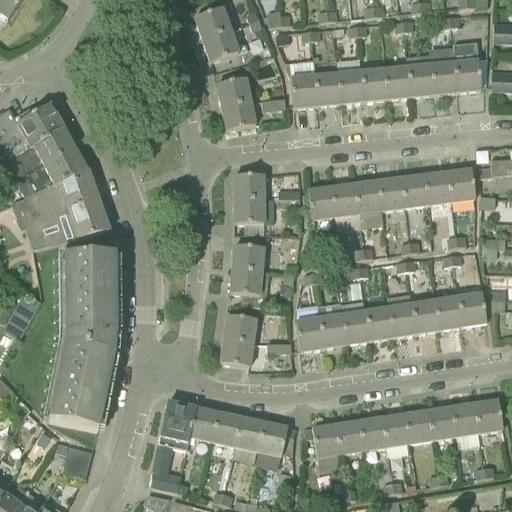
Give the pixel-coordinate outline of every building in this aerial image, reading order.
[(0,0),(0,18),(7,24),(24,0),(0,0)] [(467,12),(487,10),(486,0),(465,0),(466,2),(467,12)] [(457,13),(467,12),(466,2),(456,3),(457,13)] [(420,17),(429,16),(428,6),(419,7),(420,17)] [(411,18),(420,17),(419,7),(410,8),(411,18)] [(374,22),(382,21),(381,11),(373,12),(374,22)] [(202,45),(231,34),(223,12),(194,22),(202,45)] [(361,23),(374,22),(373,12),(364,13),(364,15),(360,16),(361,23)] [(248,28),(257,24),(254,16),(245,20),(248,28)] [(268,32),(280,31),(279,21),(279,16),(267,17),(268,32)] [(327,26),(335,25),(334,16),(326,17),(327,26)] [(319,27),(327,26),(326,17),(318,17),(319,27)] [(280,31),(289,30),(288,20),(279,21),(280,31)] [(450,32),(459,31),(458,21),(449,22),(450,32)] [(441,33),(450,32),(449,22),(440,23),(441,33)] [(252,36),(261,33),(257,24),(248,28),(252,36)] [(403,37),(412,36),(411,26),(402,27),(403,37)] [(394,37),(403,37),(402,27),(394,27),(394,37)] [(493,38),(511,38),(511,28),(493,28),(493,38)] [(365,30),(356,31),(357,41),(366,40),(365,30)] [(348,42),(357,41),(356,31),(347,32),(348,42)] [(202,45),(210,67),(239,57),(231,34),(202,45)] [(310,46),(319,45),(318,35),(309,36),(310,46)] [(302,47),(310,46),(309,36),(300,37),(302,47)] [(492,47),(511,47),(511,38),(493,38),(492,47)] [(480,95),(480,92),(484,91),(485,67),(477,67),(475,47),(452,49),(454,67),(457,97),(480,95)] [(410,101),(433,99),(430,70),(429,61),(406,63),(410,101)] [(293,83),(316,79),(313,63),(290,67),(293,83)] [(386,104),(410,101),(406,63),(383,66),(386,104)] [(386,104),(383,66),(382,64),(359,66),(360,76),(363,106),(386,104)] [(433,99),(457,97),(454,67),(430,70),(433,99)] [(340,108),(363,106),(360,76),(337,79),(340,108)] [(490,86),(511,86),(511,77),(491,77),(490,86)] [(316,111),(340,108),(337,79),(313,81),(316,111)] [(293,113),(316,111),(313,81),(290,83),(293,113)] [(221,113),(250,106),(245,83),(216,89),(221,113)] [(490,95),(511,96),(511,86),(490,86),(490,95)] [(272,105),(273,115),(285,114),(284,104),(272,105)] [(262,116),(273,115),(272,105),(261,106),(262,116)] [(226,136),(255,130),(250,106),(221,113),(226,136)] [(0,160),(4,168),(64,134),(63,133),(63,134),(49,109),(32,119),(29,115),(14,123),(9,114),(0,119),(0,160)] [(24,203),(87,175),(64,134),(4,168),(24,203)] [(511,179),(511,164),(490,165),(491,171),(492,181),(504,180),(511,179)] [(492,181),(491,171),(476,173),(478,183),(492,181)] [(447,177),(451,206),(474,203),(470,174),(447,177)] [(32,255),(108,236),(99,211),(87,175),(24,203),(10,208),(20,236),(25,234),(32,255)] [(427,209),(451,206),(447,177),(424,180),(427,209)] [(234,204),(263,204),(263,180),(234,180),(234,204)] [(404,212),(427,209),(424,180),(400,183),(404,212)] [(381,215),(404,212),(400,183),(377,186),(381,215)] [(357,218),(381,215),(377,186),(354,189),(357,218)] [(334,221),(357,218),(354,189),(330,192),(334,221)] [(311,224),(334,221),(330,192),(307,195),(311,224)] [(277,204),(288,204),(288,195),(277,195),(277,204)] [(288,195),(288,204),(299,204),(299,195),(298,195),(288,195)] [(479,213),(494,213),(495,203),(479,202),(479,213)] [(234,204),(234,228),(263,228),(263,204),(234,204)] [(457,252),(465,251),(464,241),(456,242),(457,252)] [(447,253),(457,252),(456,242),(446,243),(447,253)] [(481,253),(496,254),(496,243),(481,243),(481,253)] [(411,258),(421,256),(420,246),(409,247),(411,258)] [(401,259),(411,258),(409,247),(399,249),(401,259)] [(231,274),(261,276),(263,253),(233,250),(231,274)] [(363,264),(372,263),(371,253),(361,254),(363,264)] [(481,264),(496,264),(496,254),(481,253),(481,264)] [(354,265),(363,264),(361,254),(353,255),(354,265)] [(112,359),(114,338),(113,260),(63,260),(64,339),(63,349),(48,425),(97,435),(112,359)] [(306,271),(315,270),(314,260),(305,261),(306,271)] [(452,271),(460,270),(459,260),(450,261),(452,271)] [(443,272),(452,271),(450,261),(442,262),(443,272)] [(405,277),(414,275),(412,265),(404,266),(405,277)] [(396,278),(405,277),(404,266),(395,268),(396,278)] [(285,269),(284,278),(293,279),(295,271),(285,269)] [(359,282),(368,281),(366,271),(358,272),(359,282)] [(350,284),(359,282),(358,272),(349,274),(350,284)] [(240,310),(263,312),(264,301),(259,300),(261,276),(231,274),(229,298),(241,299),(240,310)] [(313,288),(321,287),(320,277),(311,278),(313,288)] [(293,279),(284,278),(282,287),(292,289),(293,279)] [(304,290),(313,288),(311,278),(302,280),(304,290)] [(489,305),(504,306),(505,296),(490,295),(489,305)] [(457,302),(462,331),(485,327),(481,298),(457,302)] [(6,332),(22,341),(39,310),(23,301),(6,332)] [(439,335),(462,331),(457,302),(434,305),(439,335)] [(415,338),(439,335),(434,305),(410,309),(415,338)] [(489,315),(504,316),(504,306),(489,305),(489,315)] [(392,342),(415,338),(410,309),(387,312),(392,342)] [(369,345),(392,342),(387,312),(384,313),(364,316),(369,345)] [(346,349),(369,345),(364,316),(341,320),(346,349)] [(222,344),(252,348),(255,324),(226,320),(222,344)] [(322,353),(346,349),(341,320),(318,323),(322,353)] [(299,356),(322,353),(318,323),(294,327),(299,356)] [(219,368),(248,372),(252,348),(222,344),(219,368)] [(277,349),(266,349),(266,357),(278,357),(277,349)] [(277,349),(278,357),(290,358),(290,349),(277,349)] [(0,384),(0,402),(8,407),(14,397),(0,384)] [(478,438),(502,434),(497,405),(474,409),(478,438)] [(167,406),(157,450),(172,453),(186,456),(189,443),(195,412),(167,406)] [(455,441),(478,438),(474,409),(451,412),(455,441)] [(195,412),(189,443),(213,448),(220,418),(195,412)] [(432,445),(455,441),(451,412),(427,416),(432,445)] [(409,448),(432,445),(427,416),(404,419),(409,448)] [(220,418),(213,448),(238,453),(245,423),(220,418)] [(407,449),(409,448),(404,419),(381,423),(385,452),(386,452),(407,449)] [(238,453),(235,465),(259,470),(262,459),(263,459),(270,429),(245,423),(238,453)] [(362,455),(385,452),(381,423),(358,426),(362,455)] [(339,459),(362,455),(358,426),(334,430),(339,459)] [(263,459),(261,471),(278,474),(280,463),(285,442),(293,443),(295,434),(270,429),(263,459)] [(340,469),(339,459),(334,430),(303,435),(305,444),(313,443),(316,463),(328,461),(330,470),(340,469)] [(148,492),(176,498),(178,489),(179,481),(166,478),(172,453),(157,450),(148,492)] [(65,464),(88,471),(91,457),(68,451),(65,464)] [(61,477),(84,483),(88,471),(65,464),(61,477)] [(492,472),(483,473),(485,483),(494,481),(492,472)] [(476,484),(485,483),(483,473),(475,475),(476,484)] [(279,478),(275,493),(287,496),(291,480),(279,478)] [(437,481),(438,490),(447,489),(446,479),(437,481)] [(430,492),(438,490),(437,481),(428,482),(430,492)] [(0,503),(4,498),(9,488),(0,482),(0,503)] [(391,488),(393,498),(401,496),(400,486),(391,488)] [(384,499),(393,498),(391,488),(382,490),(384,499)] [(178,489),(176,498),(185,500),(187,491),(178,489)] [(0,511),(18,511),(27,499),(17,493),(17,492),(11,502),(4,498),(0,503),(0,511)] [(355,504),(354,494),(344,496),(346,506),(355,504)] [(212,506),(221,508),(223,499),(215,497),(212,506)] [(41,511),(43,509),(27,499),(18,511),(41,511)] [(142,508),(149,511),(163,511),(169,504),(147,499),(142,508)] [(232,501),(223,499),(221,508),(229,510),(232,501)]
